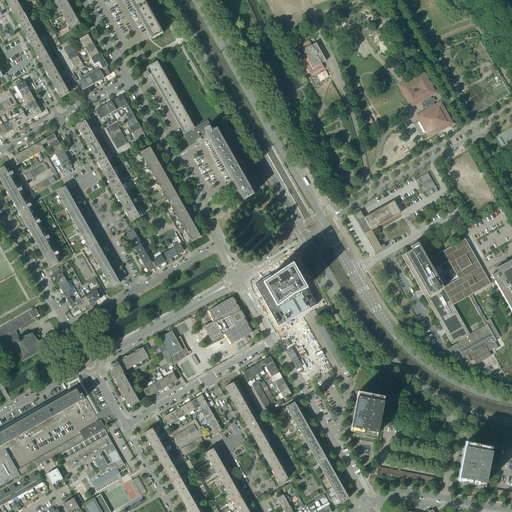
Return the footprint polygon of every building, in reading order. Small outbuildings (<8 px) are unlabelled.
[(12,11),(16,18),(24,13),(20,6),(21,6),(19,3),(16,0),(9,0),(7,1),(11,9),(10,9),(11,10),(12,11)] [(53,0),(56,3),(60,10),(64,18),(70,29),(80,24),(76,16),(67,1),(66,0),(53,0)] [(131,0),(135,7),(148,29),(147,30),(149,33),(150,32),(153,38),(163,33),(144,0),(131,0)] [(21,27),(25,34),(33,29),(29,22),(30,22),(28,19),(24,13),(16,18),(20,24),(19,25),(20,26),(21,27)] [(33,29),(25,34),(27,37),(28,40),(29,40),(28,40),(29,42),(30,43),(32,46),(34,50),(42,45),(40,41),(38,38),(39,38),(38,37),(37,35),(33,29)] [(82,42),(85,48),(93,43),(93,44),(93,43),(92,43),(90,38),(89,38),(88,35),(88,34),(79,39),(81,43),(82,42)] [(296,49),(310,75),(324,68),(322,64),(321,64),(322,63),(323,63),(326,61),(322,54),(316,43),(312,45),(313,45),(311,46),(309,42),(296,49)] [(85,48),(88,54),(96,49),(96,48),(93,43),(85,48)] [(39,59),(43,66),(51,61),(48,54),(46,51),(46,52),(42,45),(34,50),(38,57),(38,58),(39,59)] [(88,54),(91,59),(99,54),(96,49),(88,54)] [(94,65),(99,62),(102,60),(99,55),(99,54),(91,59),(94,65)] [(80,66),(75,69),(77,71),(84,67),(79,58),(76,59),(77,61),(79,64),(80,66)] [(99,68),(100,70),(105,78),(105,77),(106,77),(110,75),(110,74),(102,60),(99,62),(102,67),(99,68)] [(48,75),(52,82),(60,77),(58,73),(57,70),(55,67),(51,61),(43,66),(47,72),(47,73),(47,74),(48,75)] [(153,77),(169,105),(176,119),(180,124),(185,133),(184,134),(189,143),(200,137),(198,134),(204,131),(206,135),(206,134),(207,134),(209,137),(239,190),(238,191),(239,193),(241,193),(244,199),(254,194),(217,128),(212,131),(211,130),(211,129),(209,126),(206,121),(196,127),(194,128),(157,62),(148,67),(150,71),(148,72),(145,73),(147,76),(149,79),(153,77)] [(321,81),(329,76),(325,69),(317,75),(321,81)] [(100,70),(95,73),(99,81),(105,78),(100,70)] [(411,109),(422,102),(421,101),(415,104),(403,84),(407,82),(407,83),(416,78),(416,77),(423,72),(434,93),(429,96),(430,98),(437,94),(423,71),(398,85),(411,109)] [(422,102),(423,104),(421,105),(422,107),(423,108),(425,107),(426,110),(427,110),(427,111),(430,109),(432,114),(420,121),(425,130),(428,128),(432,135),(442,129),(439,124),(449,119),(440,103),(435,106),(434,105),(433,103),(435,101),(434,100),(433,98),(431,99),(430,98),(429,96),(434,93),(423,72),(416,77),(416,78),(407,83),(407,82),(403,84),(415,104),(421,101),(422,102)] [(95,73),(89,76),(94,84),(99,81),(95,73)] [(89,76),(84,79),(88,87),(93,84),(94,84),(89,76)] [(60,77),(52,82),(56,88),(56,90),(57,91),(61,98),(69,93),(66,86),(64,83),(60,77)] [(17,86),(20,91),(28,87),(27,87),(24,82),(22,83),(21,79),(15,83),(16,86),(17,86)] [(88,87),(84,79),(78,82),(82,90),(83,90),(88,87)] [(20,91),(22,97),(30,92),(28,89),(27,87),(28,87),(20,91)] [(22,97),(25,102),(33,97),(30,92),(31,92),(30,92),(22,97)] [(124,106),(126,110),(129,108),(124,99),(122,95),(121,96),(122,96),(119,97),(117,98),(121,107),(124,106)] [(25,102),(28,107),(36,103),(36,102),(33,98),(34,97),(33,97),(25,102)] [(116,110),(121,107),(117,98),(115,100),(112,101),(111,101),(116,110)] [(111,113),(116,110),(111,101),(110,102),(107,104),(106,104),(111,113)] [(427,110),(426,110),(415,116),(428,139),(453,125),(441,102),(434,105),(435,106),(440,103),(449,119),(439,124),(442,129),(432,135),(428,128),(425,130),(420,121),(432,114),(430,109),(427,111),(427,110)] [(31,112),(39,108),(39,107),(39,108),(36,103),(28,107),(31,112)] [(111,113),(106,104),(104,106),(101,107),(106,116),(107,119),(112,116),(111,113)] [(101,119),(106,116),(101,107),(99,109),(96,110),(95,110),(97,114),(98,115),(100,119),(101,119)] [(32,114),(29,116),(31,119),(42,113),(39,108),(31,112),(32,114)] [(124,119),(126,123),(135,118),(134,117),(133,115),(133,114),(129,108),(126,110),(128,113),(125,114),(125,115),(125,116),(126,118),(124,119)] [(18,114),(19,116),(23,124),(28,121),(29,121),(28,121),(31,119),(29,116),(26,118),(23,111),(18,114)] [(19,116),(14,119),(18,127),(23,124),(19,116)] [(126,123),(129,128),(138,123),(137,123),(136,120),(135,118),(126,123)] [(14,119),(8,122),(13,130),(16,128),(18,127),(14,119)] [(109,183),(113,190),(117,196),(118,198),(118,199),(119,199),(126,212),(126,213),(127,214),(127,215),(131,222),(140,217),(127,194),(125,191),(118,178),(116,175),(109,162),(107,159),(100,146),(98,143),(91,131),(91,130),(89,127),(85,121),(77,126),(81,133),(81,134),(82,135),(90,149),(90,150),(91,151),(99,164),(99,166),(100,167),(108,181),(108,182),(109,183)] [(8,122),(3,125),(8,133),(7,133),(12,130),(13,130),(8,122)] [(130,134),(132,133),(141,128),(140,128),(139,125),(138,123),(129,128),(127,129),(130,134)] [(141,128),(132,133),(135,139),(140,136),(141,136),(141,135),(144,134),(144,133),(143,133),(142,130),(141,128)] [(109,135),(111,138),(117,134),(121,132),(119,129),(115,132),(109,135)] [(48,142),(49,144),(57,139),(54,134),(43,140),(45,143),(48,142)] [(112,140),(113,142),(119,139),(119,138),(123,136),(122,134),(118,136),(112,140)] [(119,138),(119,139),(120,140),(122,139),(125,144),(127,143),(123,136),(119,138)] [(318,138),(316,140),(311,142),(316,150),(323,146),(318,138)] [(49,144),(52,149),(60,144),(57,140),(57,139),(49,144)] [(44,144),(45,143),(43,140),(40,142),(40,141),(40,142),(35,145),(39,153),(46,149),(44,144)] [(34,156),(39,153),(35,145),(35,144),(34,145),(35,145),(30,148),(34,156)] [(52,149),(55,154),(63,150),(63,149),(63,150),(62,148),(60,145),(60,144),(52,149)] [(29,159),(34,156),(30,148),(30,147),(29,148),(25,151),(29,159)] [(171,185),(163,171),(162,169),(154,154),(150,147),(140,153),(143,157),(147,164),(151,172),(155,179),(160,187),(164,194),(166,198),(167,200),(191,242),(200,236),(196,229),(188,214),(180,200),(179,199),(171,185)] [(24,161),(29,159),(25,151),(24,151),(24,150),(24,151),(23,152),(19,154),(19,153),(24,161)] [(55,154),(58,160),(66,155),(63,150),(55,154)] [(19,164),(24,161),(19,153),(19,154),(14,157),(16,161),(17,162),(18,165),(19,165),(19,164)] [(55,161),(58,166),(69,160),(66,155),(58,160),(55,161)] [(69,160),(58,166),(58,167),(60,172),(61,172),(61,171),(63,174),(73,169),(71,166),(72,166),(72,165),(69,160)] [(28,229),(30,232),(36,242),(37,244),(37,245),(45,258),(46,259),(46,261),(50,268),(59,263),(55,256),(59,254),(57,251),(54,253),(53,253),(46,240),(50,238),(48,235),(45,237),(44,237),(37,224),(41,222),(39,219),(36,222),(35,221),(28,208),(31,206),(30,203),(26,205),(19,192),(23,190),(21,187),(17,190),(17,189),(10,176),(14,174),(12,171),(8,174),(8,173),(4,167),(0,169),(0,178),(0,180),(1,181),(9,194),(9,196),(10,197),(18,210),(18,212),(19,213),(27,226),(28,228),(28,229)] [(430,174),(429,176),(427,173),(415,180),(418,185),(421,184),(429,197),(438,192),(435,187),(436,187),(436,186),(435,187),(430,178),(432,177),(430,174)] [(106,278),(102,281),(104,283),(107,281),(108,281),(111,288),(120,283),(116,276),(115,275),(115,273),(114,273),(107,260),(106,259),(106,257),(105,258),(105,257),(98,244),(97,243),(97,242),(96,242),(89,228),(88,227),(87,225),(80,212),(79,211),(78,209),(78,210),(78,209),(71,196),(70,195),(69,194),(65,187),(57,191),(61,198),(60,198),(61,198),(57,201),(58,203),(62,201),(69,214),(70,214),(66,217),(67,219),(71,217),(79,230),(78,230),(79,230),(75,232),(76,235),(80,233),(88,246),(84,249),(85,250),(85,251),(89,249),(97,262),(93,265),(94,267),(98,265),(99,265),(106,278)] [(384,245),(381,246),(379,247),(370,230),(399,214),(392,202),(364,218),(360,211),(354,215),(358,221),(357,222),(375,253),(382,249),(385,247),(384,245)] [(452,236),(459,232),(458,230),(457,228),(457,227),(449,231),(452,236)] [(130,240),(130,241),(137,237),(133,231),(127,234),(130,240)] [(133,246),(134,247),(140,243),(137,237),(130,241),(134,246),(133,246)] [(419,246),(418,243),(417,243),(410,247),(411,247),(412,250),(406,253),(414,268),(410,270),(420,289),(452,344),(458,340),(462,347),(463,346),(468,355),(467,355),(470,362),(473,360),(475,362),(475,363),(490,354),(488,351),(494,348),(495,350),(498,348),(494,341),(499,337),(500,338),(500,337),(490,319),(486,321),(471,295),(474,293),(473,292),(486,285),(487,286),(495,282),(511,311),(511,259),(507,262),(507,263),(506,263),(495,269),(496,269),(496,270),(494,271),(495,273),(491,275),(493,278),(490,280),(491,281),(489,282),(465,239),(453,245),(453,244),(445,249),(446,250),(426,261),(424,257),(421,252),(418,247),(419,246)] [(140,243),(134,247),(137,252),(137,253),(144,249),(146,247),(143,242),(140,243)] [(172,245),(174,248),(178,255),(184,251),(180,245),(179,243),(175,245),(174,243),(172,245)] [(174,248),(168,252),(171,258),(172,258),(177,255),(178,255),(174,248)] [(140,259),(147,255),(144,249),(137,253),(140,259)] [(168,252),(161,255),(165,262),(166,262),(165,262),(171,258),(171,259),(171,258),(168,252)] [(144,265),(150,261),(147,255),(140,259),(141,259),(144,265)] [(155,259),(156,260),(159,265),(165,262),(161,255),(155,259)] [(150,261),(144,265),(148,272),(154,268),(151,263),(150,261)] [(264,279),(255,284),(278,326),(293,318),(310,308),(317,304),(293,263),(264,279)] [(57,283),(65,278),(67,277),(62,268),(52,274),(57,283)] [(60,288),(68,284),(65,278),(57,283),(60,288)] [(63,294),(63,293),(71,289),(68,284),(60,288),(63,293),(63,294)] [(68,302),(72,300),(70,297),(74,294),(71,289),(63,293),(66,298),(66,299),(67,301),(68,302)] [(96,290),(91,293),(95,301),(99,299),(99,300),(101,299),(101,298),(96,290)] [(91,293),(86,296),(90,304),(94,302),(94,303),(96,302),(95,301),(91,293)] [(86,296),(80,299),(85,307),(89,305),(90,305),(90,304),(86,296)] [(241,310),(240,311),(232,297),(218,305),(218,306),(216,307),(216,306),(208,311),(213,322),(203,326),(212,342),(224,334),(231,344),(241,338),(243,336),(243,337),(252,332),(244,319),(245,318),(241,310)] [(80,299),(75,302),(80,310),(83,308),(83,309),(85,308),(85,307),(80,299)] [(72,300),(68,302),(70,306),(74,313),(78,311),(80,310),(75,302),(73,303),(72,300)] [(32,319),(39,315),(36,309),(0,328),(0,346),(2,350),(13,345),(22,362),(40,352),(37,347),(41,344),(40,344),(32,333),(29,334),(29,335),(30,335),(29,335),(29,334),(27,335),(27,336),(27,335),(27,336),(26,335),(24,336),(24,337),(24,336),(25,337),(24,337),(24,336),(22,337),(22,338),(22,337),(22,338),(21,337),(19,338),(20,339),(19,339),(19,338),(18,339),(14,330),(15,330),(16,331),(33,321),(32,319)] [(161,338),(176,364),(187,357),(185,355),(189,352),(185,347),(180,337),(176,339),(172,331),(161,338)] [(124,358),(112,365),(111,365),(113,368),(112,370),(110,372),(121,392),(122,391),(125,397),(124,397),(128,404),(129,404),(131,407),(138,402),(121,371),(122,370),(122,371),(148,356),(143,347),(139,350),(140,351),(134,354),(134,353),(127,357),(127,358),(125,359),(124,358)] [(489,366),(489,365),(493,364),(494,365),(492,366),(493,370),(499,368),(496,361),(494,361),(493,358),(492,358),(492,356),(484,359),(487,366),(489,366)] [(264,365),(265,367),(273,362),(273,361),(270,357),(259,363),(261,367),(264,365)] [(265,367),(268,372),(276,368),(276,367),(273,362),(265,367)] [(263,371),(261,367),(259,363),(258,364),(254,366),(253,366),(258,374),(259,377),(262,376),(260,373),(263,371)] [(253,377),(258,374),(253,366),(253,367),(248,369),(253,377)] [(268,372),(271,377),(279,373),(279,372),(276,368),(268,372)] [(254,379),(253,377),(248,369),(247,369),(248,370),(243,372),(247,380),(248,382),(254,379)] [(166,373),(168,376),(172,383),(177,380),(173,373),(172,370),(166,373)] [(274,382),(282,378),(282,377),(279,373),(271,377),(274,382)] [(168,376),(163,378),(167,386),(172,383),(168,376)] [(163,378),(158,381),(162,389),(167,386),(163,378)] [(274,382),(277,388),(285,383),(285,382),(282,378),(274,382)] [(158,381),(153,384),(157,392),(162,389),(158,381)] [(72,392),(0,433),(0,440),(5,449),(79,408),(81,411),(82,410),(88,420),(96,415),(93,411),(91,406),(88,402),(86,397),(83,393),(77,382),(72,385),(72,392)] [(266,460),(274,473),(274,474),(275,476),(279,483),(288,478),(284,472),(282,469),(275,456),(273,452),(270,446),(266,440),(264,437),(257,424),(255,420),(248,408),(246,405),(240,394),(243,393),(241,389),(238,390),(237,389),(233,382),(225,387),(229,394),(230,396),(238,410),(239,412),(247,426),(248,428),(256,442),(257,444),(265,458),(266,460)] [(277,388),(280,393),(288,388),(288,387),(288,388),(285,383),(277,388)] [(153,384),(148,387),(152,394),(157,392),(153,384)] [(152,394),(148,387),(143,390),(147,397),(152,394)] [(288,388),(280,393),(283,398),(288,395),(288,396),(289,395),(291,394),(288,388)] [(357,391),(350,430),(377,435),(385,396),(357,391)] [(204,405),(206,409),(209,408),(207,404),(202,395),(196,398),(201,406),(204,405)] [(195,409),(201,406),(196,398),(191,401),(195,409)] [(274,401),(271,403),(272,405),(275,409),(283,404),(281,399),(275,402),(274,401)] [(190,413),(195,409),(191,401),(185,405),(190,413)] [(318,464),(322,471),(326,477),(327,480),(335,493),(336,496),(337,496),(340,503),(349,498),(345,491),(344,489),(343,489),(336,475),(335,473),(334,473),(327,459),(325,457),(318,443),(316,441),(309,427),(307,425),(300,411),(298,409),(294,402),(286,407),(289,413),(291,417),(299,429),(298,429),(300,433),(308,445),(307,445),(309,448),(317,461),(317,462),(318,465),(318,464)] [(184,416),(190,413),(185,405),(180,408),(184,416)] [(179,419),(184,416),(180,408),(174,411),(179,419)] [(201,412),(204,418),(212,413),(209,408),(206,409),(201,412)] [(179,421),(179,419),(174,411),(169,414),(173,422),(174,424),(179,421)] [(204,418),(208,423),(215,419),(212,413),(204,418)] [(167,425),(173,422),(169,414),(163,417),(167,425)] [(208,423),(211,429),(219,425),(215,419),(208,423)] [(99,420),(89,426),(93,434),(103,428),(101,425),(99,421),(99,420)] [(219,425),(211,429),(214,435),(222,430),(219,425)] [(89,426),(84,429),(89,436),(93,434),(89,426)] [(185,506),(186,506),(188,511),(200,511),(194,502),(192,499),(185,486),(185,485),(183,482),(176,469),(175,467),(174,466),(173,465),(173,464),(171,460),(167,453),(165,450),(158,438),(158,437),(157,436),(156,434),(152,428),(144,433),(148,440),(149,442),(157,456),(158,458),(166,471),(166,472),(167,474),(175,488),(176,490),(184,503),(184,504),(185,506)] [(79,431),(81,434),(84,439),(89,436),(84,429),(79,431)] [(113,470),(123,464),(107,435),(106,435),(107,435),(65,459),(65,458),(64,459),(70,469),(71,469),(81,463),(84,468),(95,489),(96,489),(95,488),(116,477),(117,476),(113,470)] [(5,449),(0,440),(0,486),(20,475),(5,449)] [(466,458),(462,457),(457,480),(485,485),(492,447),(465,442),(463,452),(467,453),(466,458)] [(210,462),(214,469),(222,464),(219,457),(217,455),(213,448),(205,453),(209,459),(208,459),(210,462)] [(219,478),(223,485),(231,480),(228,473),(226,471),(222,464),(214,469),(218,475),(217,475),(219,478)] [(47,474),(53,485),(56,483),(56,482),(59,480),(59,481),(63,479),(57,468),(47,474)] [(33,473),(31,475),(37,485),(42,482),(38,475),(35,477),(33,473)] [(31,479),(28,481),(32,488),(37,485),(31,475),(29,476),(31,479)] [(21,480),(27,491),(29,494),(34,491),(32,488),(28,481),(25,482),(23,479),(21,480)] [(21,485),(18,486),(22,494),(27,491),(21,480),(19,482),(21,485)] [(228,494),(232,501),(241,496),(237,489),(235,487),(231,480),(223,485),(227,491),(228,494)] [(292,490),(294,494),(296,493),(294,489),(291,483),(288,485),(291,490),(292,490)] [(14,485),(11,486),(17,497),(22,494),(18,486),(15,488),(14,485)] [(11,491),(8,492),(12,500),(17,497),(11,486),(9,487),(11,491)] [(3,490),(1,492),(7,502),(12,500),(8,492),(5,494),(3,490)] [(83,502),(78,494),(74,496),(79,505),(83,502)] [(87,511),(110,511),(105,502),(100,494),(83,504),(87,511)] [(277,498),(280,504),(290,499),(288,496),(285,497),(283,495),(277,498)] [(238,510),(238,511),(249,511),(250,511),(246,505),(245,503),(244,503),(241,496),(232,501),(236,507),(237,510),(238,510)] [(63,503),(68,511),(72,511),(73,511),(72,511),(76,509),(76,510),(80,508),(74,498),(63,503)] [(280,504),(283,510),(290,506),(288,503),(291,501),(290,499),(280,504)]
